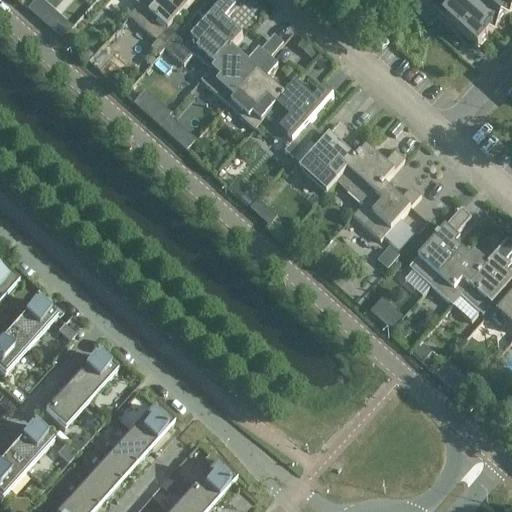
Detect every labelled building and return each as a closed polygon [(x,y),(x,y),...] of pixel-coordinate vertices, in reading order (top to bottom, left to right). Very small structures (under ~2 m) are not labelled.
[(63,39),(74,28),(44,0),(39,0),(31,9),(63,39)] [(131,21),(166,53),(183,34),(174,27),(198,1),(197,0),(180,0),(177,4),(173,0),(148,0),(141,8),(142,9),(131,21)] [(131,0),(141,8),(148,0),(131,0)] [(437,0),(431,7),(478,50),(493,33),(461,3),(457,0),(437,0)] [(461,3),(493,33),(508,17),(488,0),(463,0),(461,3)] [(511,0),(488,0),(508,17),(511,12),(511,0)] [(183,34),(166,53),(184,69),(195,57),(213,73),(242,40),(224,25),(236,12),(226,3),(191,42),(183,34)] [(273,60),(287,44),(275,35),(262,50),(273,60)] [(242,40),(213,73),(214,74),(203,86),(229,109),(268,65),(259,57),(249,68),(233,53),(243,41),(242,40)] [(268,65),(229,109),(255,133),(266,121),(285,99),(269,85),(278,74),(268,65)] [(286,100),(285,99),(266,121),(293,145),(285,154),(294,162),(310,144),(301,136),(334,100),(324,91),(313,104),(295,89),(286,100)] [(170,119),(171,118),(162,110),(152,122),(160,130),(170,119)] [(339,128),(299,173),(326,197),(337,184),(338,185),(356,164),(338,148),(349,136),(339,128)] [(187,153),(195,144),(186,136),(178,145),(187,153)] [(356,164),(338,185),(364,209),(405,163),(396,155),(385,168),(367,152),(356,164)] [(365,210),(355,222),(381,245),(383,244),(401,223),(422,200),(411,191),(400,203),(384,188),(406,164),(405,163),(364,209),(365,210)] [(409,270),(430,289),(463,253),(449,241),(470,218),(462,211),(409,270)] [(401,223),(383,244),(396,256),(415,235),(401,223)] [(463,253),(430,289),(451,308),(453,307),(511,240),(511,238),(503,248),(495,241),(475,264),(463,253)] [(511,240),(453,307),(471,324),(479,315),(482,318),(511,284),(511,278),(503,271),(511,260),(511,240)] [(0,306),(18,286),(0,270),(0,306)] [(510,348),(511,345),(511,296),(491,320),(502,330),(507,325),(511,328),(511,343),(509,348),(510,348)] [(393,330),(405,316),(384,298),(372,312),(393,330)] [(37,303),(11,333),(30,350),(56,321),(37,303)] [(0,375),(4,379),(30,350),(11,333),(0,344),(0,375)] [(97,357),(71,387),(90,404),(116,375),(97,357)] [(45,416),(64,433),(90,404),(71,387),(45,416)] [(154,409),(131,435),(150,453),(173,427),(154,409)] [(34,428),(7,457),(27,474),(53,445),(34,428)] [(74,435),(59,456),(71,464),(85,443),(74,435)] [(131,435),(108,461),(127,478),(150,453),(131,435)] [(27,474),(7,457),(0,465),(0,502),(1,504),(27,474)] [(108,461),(85,486),(104,504),(127,478),(108,461)] [(216,465),(193,491),(213,509),(236,483),(216,465)] [(174,475),(168,482),(176,489),(182,482),(174,475)] [(85,486),(62,511),(97,511),(104,504),(85,486)] [(193,491),(174,511),(209,511),(213,509),(193,491)]
